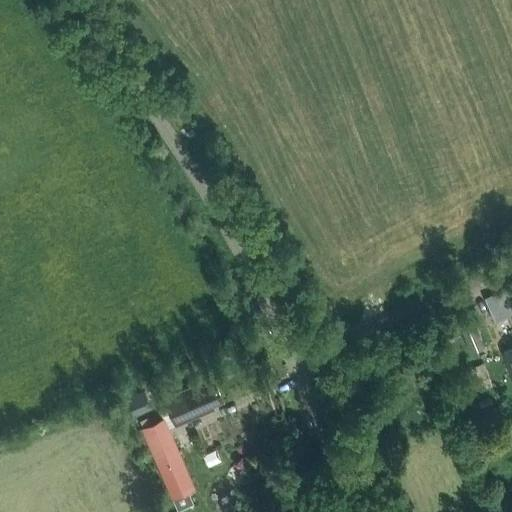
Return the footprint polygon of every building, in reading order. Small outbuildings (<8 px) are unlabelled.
[(453,313),(469,352),(484,346),(468,307),(453,313)] [(511,347),(502,352),(511,378),(511,347)] [(492,383),(487,370),(485,362),(463,370),(465,377),(456,380),(460,394),(492,383)] [(210,405),(221,400),(211,378),(161,401),(174,429),(212,411),(210,405)] [(143,447),(148,445),(171,496),(193,487),(163,417),(135,429),(143,447)]
